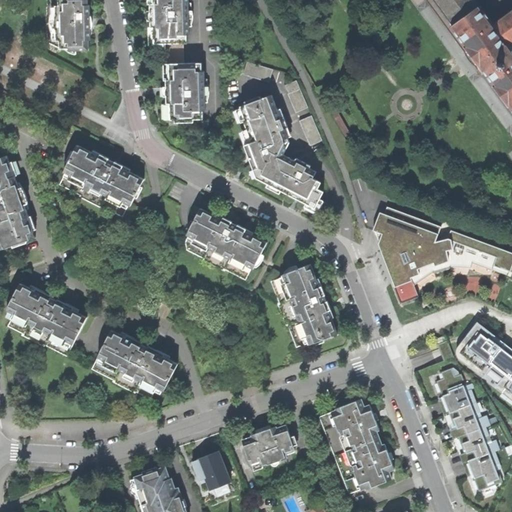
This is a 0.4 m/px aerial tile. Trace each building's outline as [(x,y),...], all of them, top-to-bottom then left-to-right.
[(75,50),(90,50),(90,40),(92,40),(91,26),(90,4),(89,4),(88,0),(47,0),(48,6),(47,6),(47,14),(46,14),(47,31),(48,31),(48,39),(49,39),(49,42),(61,48),(75,48),(75,50)] [(154,0),(154,3),(151,3),(151,15),(151,27),(155,27),(155,43),(170,43),(184,43),(188,42),(188,34),(190,34),(190,26),(193,26),(192,3),(189,3),(189,0),(154,0)] [(434,0),(453,26),(479,6),(474,0),(434,0)] [(511,108),(511,49),(509,46),(494,24),(480,5),(479,6),(453,26),(452,26),(474,56),(511,108)] [(511,10),(494,24),(509,46),(511,43),(511,10)] [(185,63),(184,43),(170,43),(170,63),(185,63)] [(244,74),(251,76),(254,63),(248,61),(244,74)] [(203,63),(185,63),(170,63),(171,81),(167,81),(167,91),(167,103),(171,103),(172,119),(176,119),(176,122),(192,122),(192,119),(204,119),(204,110),(206,110),(206,102),(209,102),(208,78),(206,79),(206,71),(203,71),(203,63)] [(251,76),(257,78),(260,64),(254,63),(251,76)] [(260,64),(257,78),(263,79),(267,66),(260,64)] [(273,68),(267,66),(263,79),(270,81),(273,68)] [(297,80),(286,84),(289,93),(301,88),(297,80)] [(289,93),(291,100),(304,94),(301,88),(289,93)] [(261,95),(245,101),(246,104),(242,106),(247,120),(245,121),(251,135),(253,142),(246,144),(254,168),(263,173),(260,179),(269,183),(271,180),(283,187),(282,190),(294,196),(316,207),(325,191),(319,188),(322,182),(314,178),(317,171),(311,168),(312,165),(297,158),(296,160),(284,154),(291,141),(272,94),(262,98),(261,95)] [(306,100),(304,94),(291,100),(294,106),(306,100)] [(306,100),(294,106),(297,112),(309,107),(306,100)] [(300,120),(303,126),(315,121),(313,115),(300,120)] [(303,126),(305,133),(318,127),(315,121),(303,126)] [(318,127),(305,133),(308,139),(321,133),(318,127)] [(323,140),(321,133),(308,139),(311,145),(323,140)] [(131,205),(145,178),(123,167),(124,165),(119,162),(116,160),(115,161),(109,158),(110,157),(101,153),(100,155),(78,144),(64,171),(67,172),(74,176),(75,174),(80,176),(80,179),(86,182),(86,184),(94,188),(94,187),(102,190),(101,192),(111,197),(112,196),(117,198),(118,196),(124,199),(123,201),(130,205),(131,205)] [(0,235),(4,248),(13,245),(14,247),(28,242),(28,240),(36,237),(34,230),(29,216),(30,216),(28,209),(24,200),(18,202),(15,194),(22,192),(18,183),(16,176),(11,161),(8,155),(0,157),(0,235)] [(124,216),(130,205),(123,201),(124,199),(118,196),(117,198),(112,196),(111,197),(101,192),(102,190),(94,187),(94,188),(86,184),(86,182),(80,179),(80,176),(75,174),(74,176),(67,172),(60,184),(80,194),(79,196),(103,208),(104,206),(124,216)] [(21,182),(18,183),(22,192),(15,194),(18,202),(24,200),(28,209),(30,208),(29,206),(29,203),(28,199),(27,194),(25,190),(22,185),(21,182)] [(382,244),(403,300),(416,295),(414,288),(438,279),(436,274),(453,268),(453,274),(492,275),(495,265),(511,271),(511,267),(511,253),(452,231),(448,240),(438,244),(444,228),(389,206),(386,214),(383,213),(377,230),(386,234),(382,244)] [(255,269),(269,242),(254,234),(255,232),(242,225),(239,224),(238,225),(233,222),(233,221),(217,213),(216,215),(202,207),(188,234),(189,235),(196,239),(198,236),(204,239),(203,242),(210,245),(209,247),(217,251),(217,249),(225,253),(224,255),(232,259),(233,257),(240,261),(241,258),(247,261),(246,264),(253,268),(255,269)] [(33,215),(30,216),(29,216),(34,230),(38,229),(33,215)] [(246,280),(253,268),(246,264),(247,261),(241,258),(240,261),(233,257),(232,259),(224,255),(225,253),(217,249),(217,251),(209,247),(210,245),(203,242),(204,239),(198,236),(196,239),(189,235),(187,241),(188,250),(203,257),(203,259),(226,271),(226,269),(246,280)] [(311,344),(339,333),(333,318),(335,317),(329,300),(328,300),(326,297),(325,295),(327,294),(320,278),(318,279),(312,263),(284,274),(285,276),(287,283),(290,282),(293,288),(290,289),(293,297),(291,297),(294,305),(296,305),(299,313),(297,313),(300,321),(302,321),(305,328),(308,327),(310,333),(307,335),(310,342),(311,344)] [(297,347),(310,342),(307,335),(310,333),(308,327),(305,328),(302,321),(300,321),(297,313),(299,313),(296,305),(294,305),(291,297),(293,297),(290,289),(293,288),(290,282),(287,283),(285,276),(272,280),(280,302),(278,302),(287,326),(289,326),(297,347)] [(68,356),(88,317),(79,312),(67,306),(68,303),(64,301),(59,299),(58,300),(53,298),(53,296),(44,292),(43,294),(30,287),(22,283),(8,310),(15,314),(9,325),(23,333),(22,335),(45,346),(46,345),(68,356)] [(32,284),(30,287),(43,294),(44,292),(45,291),(32,284)] [(80,310),(68,303),(67,306),(79,312),(80,310)] [(511,348),(477,322),(458,347),(456,354),(459,359),(483,378),(486,374),(498,383),(495,387),(511,399),(511,348)] [(121,334),(112,329),(93,369),(114,380),(113,381),(136,393),(137,392),(152,399),(158,387),(165,390),(179,363),(170,359),(157,352),(158,349),(154,347),(150,345),(149,347),(143,344),(144,343),(136,338),(135,341),(121,334)] [(123,331),(121,334),(135,341),(136,338),(123,331)] [(452,341),(443,343),(447,359),(456,357),(452,341)] [(170,359),(171,356),(158,349),(157,352),(170,359)] [(479,491),(503,482),(498,470),(497,470),(495,466),(500,463),(495,451),(500,449),(496,440),(486,443),(485,439),(490,437),(486,427),(490,425),(487,415),(477,419),(475,414),(480,412),(471,389),(466,391),(464,386),(466,385),(461,374),(455,376),(451,368),(441,372),(444,378),(437,381),(442,396),(445,396),(445,398),(439,401),(439,402),(444,414),(444,415),(449,413),(454,426),(455,425),(457,427),(450,430),(451,432),(453,439),(458,437),(463,450),(465,450),(466,452),(459,455),(467,475),(468,476),(475,474),(475,476),(474,477),(479,491)] [(362,398),(336,408),(337,409),(342,422),(337,424),(342,436),(347,434),(357,462),(352,464),(357,476),(362,474),(367,486),(367,488),(393,478),(390,470),(395,468),(391,455),(386,443),(383,444),(377,430),(380,428),(376,417),(371,403),(365,406),(362,398)] [(349,493),(367,486),(362,474),(357,476),(352,464),(357,462),(347,434),(342,436),(337,424),(342,422),(337,409),(320,416),(349,493)] [(261,461),(263,465),(287,457),(285,448),(298,443),(295,434),(291,436),(287,424),(277,427),(277,425),(264,429),(252,433),(253,436),(243,439),(252,464),(261,461)] [(210,488),(231,480),(219,450),(207,455),(199,458),(199,459),(193,461),(197,471),(203,469),(205,474),(210,488)] [(187,511),(180,490),(176,491),(175,487),(172,477),(170,477),(166,465),(158,468),(157,466),(149,468),(142,471),(143,473),(135,476),(139,488),(137,488),(145,511),(187,511)] [(326,511),(322,502),(308,509),(309,511),(326,511)]
